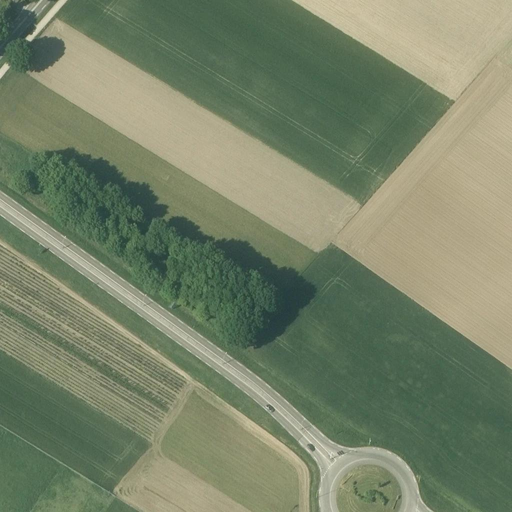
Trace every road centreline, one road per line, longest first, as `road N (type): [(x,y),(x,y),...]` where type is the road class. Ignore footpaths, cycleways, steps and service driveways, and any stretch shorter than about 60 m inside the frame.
road 1 (primary): [(349,458),(0,196)]
road 2 (primary): [(0,212),(250,393),(329,476)]
